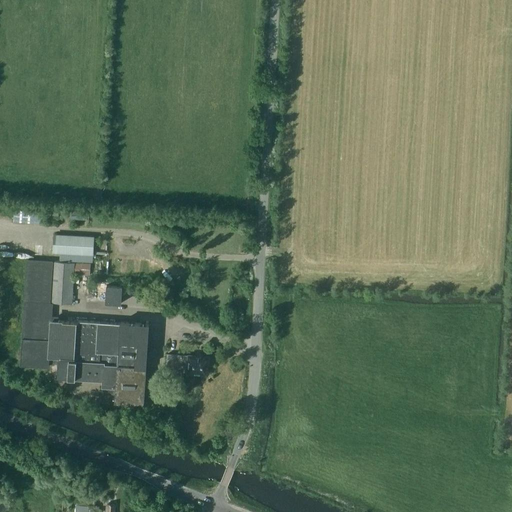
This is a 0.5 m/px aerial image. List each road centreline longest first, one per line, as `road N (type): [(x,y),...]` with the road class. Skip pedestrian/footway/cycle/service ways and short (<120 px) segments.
road 1 (tertiary): [(214,506),(242,436),(256,365),(275,0)]
road 2 (secondary): [(214,506),(0,417)]
